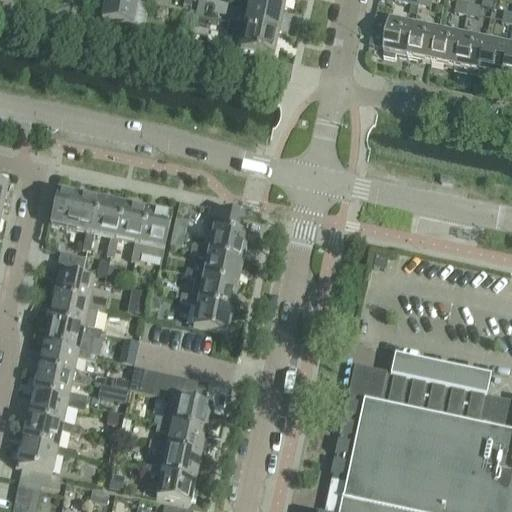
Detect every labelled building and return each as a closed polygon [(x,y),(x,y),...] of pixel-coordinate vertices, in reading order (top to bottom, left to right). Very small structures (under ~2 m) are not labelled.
[(106,0),(106,3),(137,9),(138,0),(106,0)] [(184,0),(183,9),(191,11),(193,0),(184,0)] [(250,0),(249,5),(284,13),(286,0),(250,0)] [(396,0),(395,6),(419,11),(421,0),(396,0)] [(425,0),(421,0),(419,11),(431,14),(433,2),(425,0)] [(484,0),(482,11),(493,14),(495,3),(484,0)] [(207,3),(199,2),(195,20),(203,22),(207,3)] [(112,28),(109,41),(136,47),(139,32),(132,31),(137,9),(106,3),(101,25),(112,28)] [(249,5),(244,29),(279,37),(284,13),(249,5)] [(455,19),(466,21),(469,9),(457,7),(455,19)] [(469,9),(466,21),(479,24),(481,12),(469,9)] [(502,29),(511,31),(511,17),(505,16),(502,29)] [(184,18),(182,25),(190,26),(191,19),(189,19),(184,18)] [(384,58),(408,64),(415,31),(380,24),(376,44),(387,46),(384,58)] [(273,62),(279,37),(244,29),(244,30),(230,27),(228,38),(233,39),(230,52),(232,53),(229,67),(257,73),(259,59),(273,62)] [(415,31),(408,64),(432,69),(439,36),(415,31)] [(439,36),(432,69),(456,74),(462,41),(439,36)] [(462,41),(456,74),(480,79),(486,47),(486,46),(462,41)] [(510,51),(503,84),(511,85),(511,41),(510,51)] [(486,47),(480,79),(503,84),(510,51),(486,46),(486,47)] [(59,196),(51,230),(87,238),(91,239),(98,205),(59,196)] [(87,238),(83,255),(83,256),(87,257),(90,257),(94,239),(111,243),(116,244),(123,210),(98,205),(91,239),(87,238)] [(116,244),(111,243),(107,261),(115,262),(119,244),(135,248),(140,249),(147,216),(123,210),(116,244)] [(140,249),(135,248),(131,266),(139,268),(141,258),(163,263),(172,221),(147,216),(140,249)] [(211,238),(208,254),(209,254),(208,259),(243,266),(248,241),(235,239),(239,224),(209,218),(205,237),(211,238)] [(171,243),(170,249),(182,252),(183,246),(172,243),(171,243)] [(207,262),(203,278),(204,279),(203,283),(238,290),(243,266),(208,259),(209,254),(208,254),(192,250),(190,259),(207,262)] [(77,254),(75,261),(86,264),(87,259),(87,257),(83,256),(83,255),(77,254)] [(61,258),(58,272),(82,277),(86,264),(75,261),(61,258)] [(387,263),(376,261),(374,272),(385,274),(387,263)] [(100,265),(97,280),(106,282),(109,267),(100,265)] [(195,285),(191,301),(199,303),(198,307),(232,315),(238,290),(203,283),(204,279),(203,278),(186,275),(185,283),(195,285)] [(59,279),(54,303),(90,311),(89,316),(97,317),(105,319),(108,305),(92,301),(95,286),(59,279)] [(128,311),(127,317),(145,320),(149,298),(131,295),(128,311)] [(227,340),(232,315),(198,307),(199,303),(191,301),(181,299),(179,307),(197,311),(193,333),(227,340)] [(54,303),(49,328),(84,335),(84,340),(100,344),(102,335),(94,334),(97,317),(89,316),(90,311),(54,303)] [(49,328),(44,352),(79,360),(78,364),(95,368),(97,360),(80,356),(84,340),(84,335),(49,328)] [(44,352),(38,376),(74,384),(73,388),(90,392),(92,384),(83,382),(76,373),(78,364),(79,360),(44,352)] [(332,479),(325,511),(511,511),(511,406),(486,401),(488,390),(490,382),(394,361),(392,372),(390,380),(368,375),(368,377),(370,378),(369,385),(353,381),(352,383),(332,478),(332,479)] [(129,395),(141,398),(146,376),(134,373),(131,386),(129,393),(129,394),(129,395)] [(38,376),(33,401),(69,408),(68,413),(85,416),(87,408),(69,404),(73,388),(74,384),(38,376)] [(146,376),(141,398),(152,400),(157,378),(146,376)] [(157,378),(152,400),(164,403),(169,381),(157,378)] [(176,405),(172,425),(171,430),(206,437),(211,412),(201,410),(192,408),(180,406),(182,398),(184,384),(169,381),(164,403),(176,405)] [(116,383),(114,391),(129,394),(129,393),(131,386),(116,383)] [(180,406),(192,408),(196,387),(184,384),(182,398),(180,406)] [(196,387),(192,408),(201,410),(206,389),(196,387)] [(120,393),(117,406),(125,407),(128,395),(120,393)] [(33,401),(28,425),(64,432),(62,437),(79,441),(81,432),(64,429),(68,413),(69,408),(33,401)] [(109,416),(106,428),(117,430),(119,419),(120,418),(109,416)] [(169,440),(167,449),(166,454),(201,461),(206,437),(171,430),(172,425),(155,422),(153,430),(157,430),(156,437),(169,440)] [(124,423),(121,435),(129,436),(131,424),(124,423)] [(28,425),(23,449),(58,457),(57,461),(74,465),(76,457),(59,453),(62,437),(64,432),(28,425)] [(165,458),(162,474),(161,478),(195,486),(201,461),(166,454),(167,449),(150,446),(148,454),(165,458)] [(21,474),(19,486),(60,495),(62,482),(53,480),(57,461),(58,457),(23,449),(18,474),(21,474)] [(160,481),(155,503),(190,511),(195,486),(161,478),(162,474),(145,470),(143,478),(160,481)] [(110,479),(108,493),(111,493),(122,495),(124,481),(110,479)] [(18,492),(15,504),(38,509),(40,497),(18,492)]
